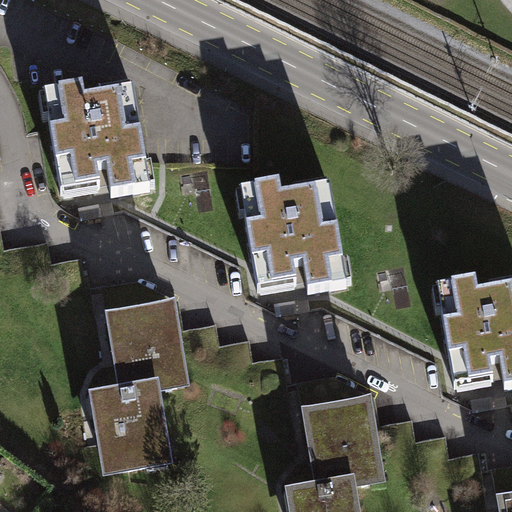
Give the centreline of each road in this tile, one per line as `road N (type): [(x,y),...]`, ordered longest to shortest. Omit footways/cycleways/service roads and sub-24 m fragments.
road 1 (residential): [(511,457),(59,233),(28,198),(0,107)]
road 2 (primary): [(156,0),(511,175)]
